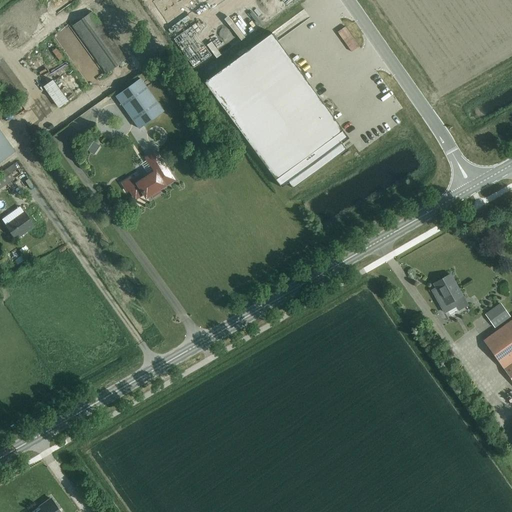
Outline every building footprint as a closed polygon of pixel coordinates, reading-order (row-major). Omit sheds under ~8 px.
[(150,0),(149,1),(156,11),(163,6),(158,0),(150,0)] [(171,5),(168,0),(158,0),(163,6),(165,9),(171,5)] [(187,13),(178,0),(171,5),(181,18),(187,13)] [(187,13),(194,9),(187,0),(178,0),(187,13)] [(197,0),(187,0),(194,9),(200,4),(197,0)] [(254,0),(215,28),(227,44),(289,0),(254,0)] [(174,22),(181,18),(171,5),(165,9),(174,22)] [(165,9),(163,6),(156,11),(158,14),(165,9)] [(174,22),(165,9),(158,14),(167,27),(174,22)] [(107,73),(126,59),(92,11),(72,26),(107,73)] [(215,28),(207,34),(218,50),(227,44),(215,28)] [(271,33),(204,82),(281,187),(288,182),(293,188),(346,149),(342,143),(349,138),(271,33)] [(207,34),(199,39),(210,56),(218,50),(207,34)] [(199,39),(190,45),(202,61),(210,56),(199,39)] [(190,45),(182,51),(193,68),(202,61),(190,45)] [(50,53),(31,63),(34,68),(34,72),(39,82),(39,85),(47,85),(56,102),(63,98),(65,73),(68,80),(73,77),(72,79),(77,77),(77,72),(68,56),(65,58),(64,68),(55,67),(56,62),(60,59),(49,58),(50,53)] [(163,111),(140,78),(115,96),(139,129),(163,111)] [(0,160),(11,152),(0,136),(0,160)] [(156,153),(147,158),(156,172),(142,181),(139,177),(127,185),(136,198),(144,192),(146,196),(150,194),(152,196),(159,192),(157,190),(173,180),(156,153)] [(0,190),(14,180),(8,172),(0,177),(0,190)] [(9,220),(10,221),(5,224),(16,240),(35,226),(24,211),(13,219),(12,218),(9,220)] [(454,300),(462,296),(450,274),(434,283),(436,288),(432,290),(445,312),(457,306),(454,300)] [(495,327),(510,317),(500,303),(486,314),(495,327)] [(511,319),(484,340),(504,368),(511,362),(511,319)] [(60,511),(50,498),(30,511),(60,511)]
